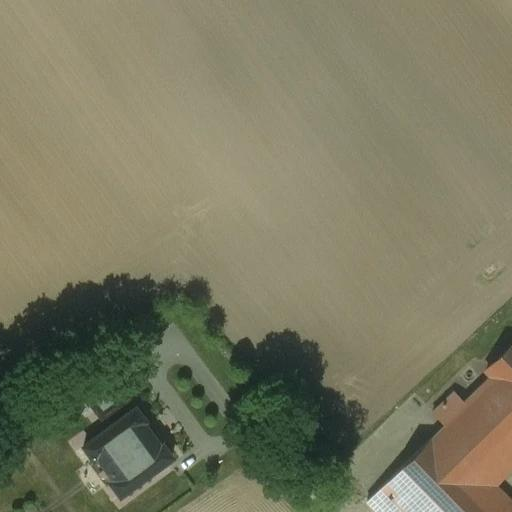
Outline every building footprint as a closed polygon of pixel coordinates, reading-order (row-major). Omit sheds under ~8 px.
[(475,329),(441,294),(414,321),(448,355),(451,359),(458,352),(477,334),(478,332),(475,329)] [(499,357),(477,334),(458,352),(478,372),(486,364),(489,367),(499,357)] [(511,344),(499,357),(489,367),(486,364),(478,372),(468,382),(477,392),(465,404),(453,392),(432,413),(444,425),(489,471),(511,447),(511,344)] [(108,372),(81,392),(101,419),(128,399),(108,372)] [(135,408),(83,447),(92,460),(96,457),(114,481),(110,484),(119,497),(172,458),(162,445),(159,447),(142,423),(144,422),(135,408)] [(511,447),(489,471),(444,425),(431,438),(504,511),(511,511),(511,500),(496,484),(511,468),(511,447)] [(504,511),(431,438),(393,474),(429,511),(504,511)] [(429,511),(393,474),(367,500),(377,511),(429,511)]
